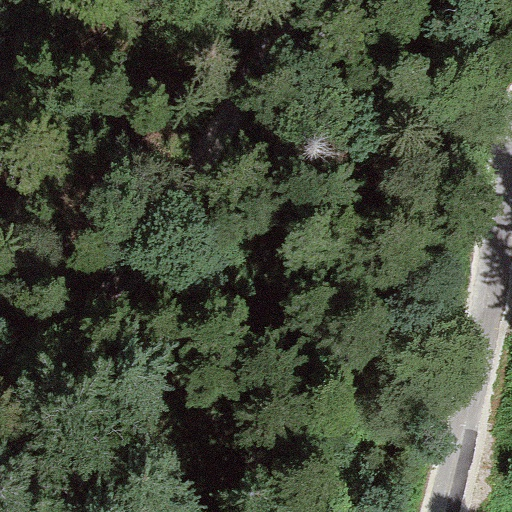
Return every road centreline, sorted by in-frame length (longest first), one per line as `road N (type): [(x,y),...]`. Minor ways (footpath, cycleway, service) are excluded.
road 1 (track): [(0,407),(102,300),(305,0)]
road 2 (track): [(511,129),(436,511)]
